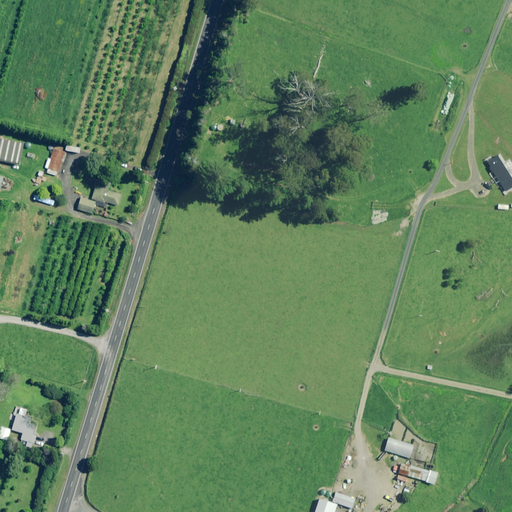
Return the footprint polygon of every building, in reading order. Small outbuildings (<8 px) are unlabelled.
[(24,144),(1,139),(0,142),(0,160),(20,165),(24,144)] [(63,148),(55,145),(51,159),(49,158),(45,168),(49,169),(47,173),(58,176),(66,153),(62,152),(63,148)] [(40,184),(42,181),(46,182),(47,178),(43,177),(44,172),(39,171),(35,182),(40,184)] [(109,188),(97,184),(92,200),(81,197),(77,209),(92,213),(95,204),(97,205),(107,208),(108,203),(119,206),(122,195),(108,191),(109,188)] [(57,204),(52,190),(47,192),(52,206),(57,204)] [(33,413),(18,409),(13,430),(23,433),(21,440),(27,442),(26,447),(33,448),(36,438),(32,437),(35,425),(30,424),(33,413)] [(10,430),(0,427),(0,438),(7,440),(10,430)] [(414,446),(389,438),(385,451),(410,459),(414,446)] [(438,473),(411,466),(402,464),(399,474),(435,484),(438,473)] [(353,507),(355,500),(336,493),(333,502),(347,507),(346,510),(350,511),(353,511),(355,507),(353,507)] [(315,511),(334,511),(337,505),(319,499),(315,511)]
